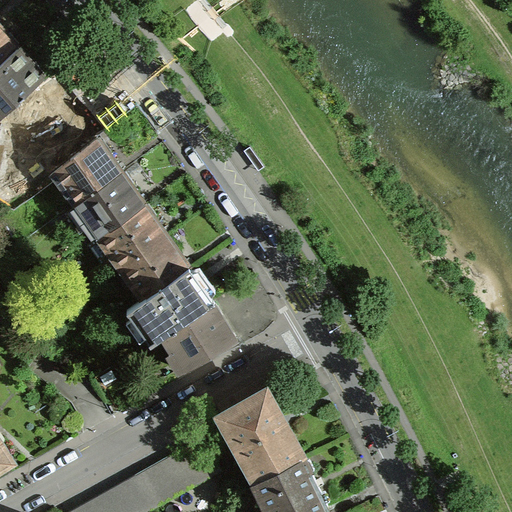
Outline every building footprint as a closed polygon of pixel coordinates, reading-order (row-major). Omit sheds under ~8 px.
[(0,62),(15,49),(15,48),(15,47),(15,45),(7,35),(6,35),(4,35),(3,35),(0,31),(0,62)] [(0,114),(41,78),(41,77),(41,76),(41,74),(33,64),(32,65),(30,64),(29,65),(25,60),(15,49),(0,62),(0,114)] [(13,123),(29,141),(67,107),(66,107),(67,105),(66,104),(67,103),(59,94),(57,94),(56,94),(55,94),(49,88),(41,78),(0,114),(0,117),(8,127),(13,123)] [(75,116),(67,107),(29,141),(24,145),(34,156),(38,152),(55,170),(94,139),(92,136),(92,135),(92,134),(93,132),(84,123),(83,123),(82,123),(81,123),(75,116)] [(97,142),(94,139),(55,170),(69,190),(64,194),(72,206),(78,202),(119,173),(106,156),(107,154),(107,153),(107,152),(105,149),(100,142),(99,142),(98,142),(97,142)] [(100,234),(141,205),(129,187),(130,186),(129,185),(130,184),(128,181),(123,174),(122,174),(120,173),(119,174),(119,173),(78,202),(92,222),(87,226),(95,238),(100,234)] [(118,269),(123,266),(164,236),(152,219),(152,218),(152,217),(153,216),(150,212),(146,206),(144,206),(143,205),(142,206),(141,205),(100,234),(114,254),(109,257),(118,269)] [(165,237),(164,236),(123,266),(137,286),(132,289),(140,301),(187,268),(174,251),(175,250),(175,248),(175,247),(173,245),(168,237),(167,237),(166,237),(165,237)] [(195,280),(187,268),(140,301),(125,312),(148,343),(160,335),(211,302),(195,280)] [(211,302),(160,335),(171,353),(176,350),(186,367),(234,340),(220,317),(211,302)] [(245,451),(240,457),(253,481),(301,458),(275,411),(263,390),(217,416),(231,441),(239,440),(245,451)] [(0,466),(11,460),(0,442),(0,466)] [(150,470),(134,479),(150,508),(217,470),(201,442),(150,470)] [(250,482),(264,511),(314,511),(325,507),(308,472),(301,458),(253,481),(250,482)] [(142,511),(150,508),(134,479),(83,508),(75,511),(142,511)]
